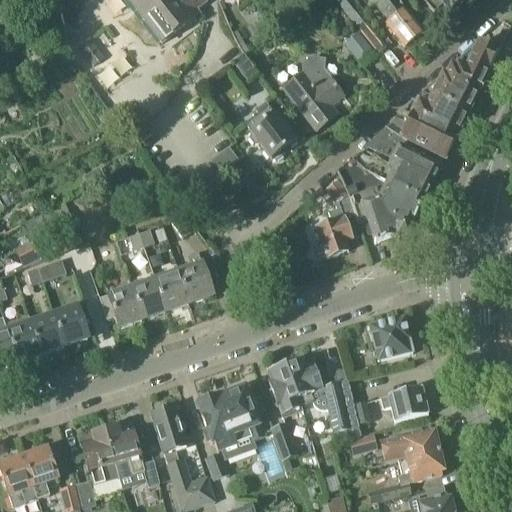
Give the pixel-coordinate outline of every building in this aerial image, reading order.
[(15,0),(9,0),(3,5),(11,17),(22,9),(15,0)] [(128,0),(162,45),(200,15),(197,10),(207,4),(204,0),(128,0)] [(389,47),(368,20),(352,0),(334,0),(357,29),(378,56),(383,52),(389,47)] [(378,11),(388,24),(386,25),(404,49),(423,34),(396,0),(383,0),(384,0),(383,0),(372,0),(368,3),(376,13),(378,11)] [(419,0),(434,15),(442,8),(448,14),(457,6),(461,7),(467,1),(467,0),(419,0)] [(360,40),(348,49),(361,67),(373,59),(360,40)] [(89,41),(78,48),(93,69),(104,61),(89,41)] [(450,70),(446,78),(479,94),(489,74),(499,54),(479,44),(478,45),(477,43),(449,69),(450,70)] [(242,55),(231,63),(247,84),(257,76),(242,55)] [(301,77),(301,78),(285,91),(317,131),(337,115),(331,107),(343,97),(316,63),(310,61),(302,68),(301,77)] [(435,83),(422,94),(468,117),(479,95),(479,94),(446,78),(442,76),(438,84),(435,83)] [(415,104),(411,113),(458,138),(468,117),(422,94),(413,102),(415,104)] [(245,126),(252,134),(251,135),(271,162),(297,143),(275,114),(274,115),(266,105),(256,113),(258,116),(245,126)] [(396,120),(385,130),(400,140),(445,163),(446,163),(458,138),(411,113),(409,115),(412,116),(407,126),(396,120)] [(385,130),(361,152),(365,154),(367,150),(391,161),(388,166),(396,170),(432,189),(445,163),(400,140),(385,130)] [(392,171),(385,185),(423,204),(424,203),(430,189),(431,190),(432,189),(396,170),(388,166),(387,168),(392,171)] [(105,180),(99,170),(83,179),(88,189),(105,180)] [(336,205),(348,197),(345,192),(338,183),(326,192),(336,205)] [(385,185),(378,200),(387,222),(407,237),(413,229),(411,228),(423,204),(385,185)] [(354,187),(345,191),(349,201),(358,198),(354,187)] [(358,198),(349,201),(358,226),(367,223),(374,244),(375,246),(397,239),(398,240),(407,237),(387,222),(378,200),(374,201),(371,193),(358,198)] [(209,220),(217,213),(211,205),(203,211),(209,220)] [(334,206),(336,212),(328,215),(332,225),(316,230),(322,249),(313,252),(317,263),(326,260),(326,261),(348,254),(344,244),(352,241),(345,219),(343,220),(338,205),(334,206)] [(51,240),(68,233),(75,230),(65,206),(41,216),(51,240)] [(182,211),(187,218),(194,213),(189,206),(182,211)] [(179,211),(167,220),(182,240),(194,231),(179,211)] [(154,233),(159,245),(167,242),(163,230),(154,233)] [(155,247),(151,234),(150,233),(140,236),(144,250),(155,247)] [(140,236),(129,240),(134,254),(144,250),(140,236)] [(21,265),(48,250),(43,239),(15,254),(21,265)] [(187,260),(191,270),(179,274),(190,307),(212,299),(201,267),(198,256),(187,260)] [(62,263),(37,271),(42,286),(67,277),(62,263)] [(42,286),(37,271),(28,275),(32,289),(42,286)] [(190,307),(179,274),(155,282),(166,315),(190,307)] [(274,281),(268,285),(273,297),(286,292),(283,286),(274,281)] [(155,282),(132,290),(143,322),(166,315),(155,282)] [(132,290),(108,298),(99,301),(107,323),(115,320),(118,331),(143,322),(132,290)] [(77,309),(53,317),(64,350),(88,342),(77,309)] [(53,317),(31,325),(42,358),(64,350),(53,317)] [(29,319),(6,327),(8,333),(19,366),(42,358),(31,325),(29,319)] [(6,327),(3,320),(0,321),(0,371),(19,366),(8,333),(6,327)] [(378,365),(413,356),(412,351),(414,350),(413,345),(410,346),(404,321),(369,329),(378,365)] [(288,366),(286,367),(299,400),(309,397),(312,406),(315,410),(319,413),(324,414),(328,413),(325,402),(330,401),(327,389),(323,391),(313,366),(305,370),(302,361),(298,362),(296,362),(289,365),(288,366)] [(272,372),(269,373),(272,382),(269,383),(281,415),(284,421),(303,414),(302,410),(303,409),(299,400),(286,367),(281,368),(280,368),(273,370),(272,372)] [(330,401),(325,402),(328,413),(333,434),(333,436),(346,433),(359,430),(358,427),(353,408),(348,383),(327,389),(330,401)] [(244,388),(220,398),(238,445),(252,440),(253,442),(263,438),(244,388)] [(421,391),(413,394),(380,401),(383,412),(391,410),(395,426),(428,419),(421,391)] [(219,397),(197,405),(212,444),(215,443),(219,456),(206,460),(215,482),(228,477),(223,463),(225,462),(221,451),(238,445),(220,398),(219,397)] [(366,405),(353,408),(358,427),(370,425),(366,405)] [(157,414),(151,415),(165,455),(169,467),(166,468),(171,486),(179,511),(187,511),(216,503),(208,480),(188,486),(180,464),(176,452),(187,448),(183,436),(187,433),(184,425),(179,423),(174,408),(168,410),(165,407),(158,409),(157,414)] [(298,458),(287,425),(270,431),(282,464),(298,458)] [(105,432),(118,480),(143,473),(148,489),(159,486),(153,462),(142,466),(132,430),(123,432),(122,427),(117,428),(114,426),(109,428),(107,431),(105,432)] [(118,480),(105,432),(102,432),(99,430),(94,432),(92,435),(88,436),(90,442),(80,445),(92,488),(105,484),(118,480)] [(359,430),(346,433),(348,442),(351,442),(359,440),(361,439),(359,430)] [(383,467),(396,464),(440,454),(437,440),(432,438),(430,431),(402,437),(378,445),(383,467)] [(361,439),(359,440),(361,447),(363,456),(375,453),(371,437),(361,439)] [(57,482),(47,452),(20,461),(35,504),(48,500),(44,487),(57,482)] [(440,454),(396,464),(399,477),(396,477),(399,488),(368,495),(371,506),(378,504),(393,501),(410,497),(408,485),(442,477),(439,467),(442,463),(440,454)] [(20,461),(0,467),(0,475),(12,511),(14,511),(24,509),(24,508),(35,504),(20,461)] [(80,511),(74,488),(59,492),(64,511),(80,511)] [(420,504),(419,500),(413,502),(408,503),(409,511),(454,511),(454,508),(449,505),(447,498),(420,504)] [(345,511),(342,499),(327,503),(328,511),(345,511)] [(389,511),(395,511),(393,501),(378,504),(379,511),(389,511)]
